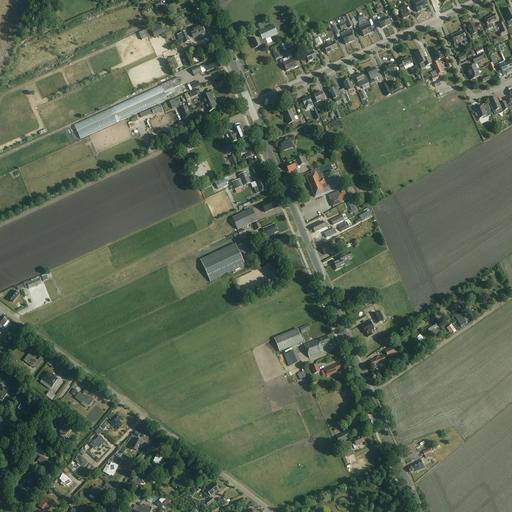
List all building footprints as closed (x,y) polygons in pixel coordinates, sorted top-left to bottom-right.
[(427,4),(425,0),(416,0),(413,2),(415,6),(414,6),(417,13),(425,9),(424,6),(427,4)] [(409,10),(407,6),(398,10),(403,19),(410,16),(407,10),(409,10)] [(383,14),(381,15),(386,27),(391,25),(387,17),(385,18),(383,14)] [(497,21),(494,14),(490,16),(490,17),(485,19),(487,25),(487,26),(488,29),(489,29),(493,27),(493,26),(492,24),(497,21)] [(353,26),(348,15),(344,17),(349,28),(353,26)] [(363,24),(368,35),(373,33),(368,22),(363,24)] [(508,34),(503,22),(499,24),(502,32),(499,33),(501,37),(508,34)] [(359,26),(364,37),(368,35),(363,24),(359,26)] [(467,27),(471,36),(478,33),(477,32),(482,30),(480,24),(474,26),(473,24),(467,27)] [(202,27),(201,25),(190,30),(193,38),(205,33),(204,31),(202,27)] [(263,41),(265,40),(277,34),(273,25),(259,32),(261,37),(263,41)] [(189,41),(185,31),(181,34),(185,43),(189,41)] [(345,33),(350,43),(354,41),(350,31),(345,33)] [(456,34),(460,42),(464,41),(465,44),(468,43),(466,39),(465,40),(461,32),(456,34)] [(314,41),(311,33),(306,35),(309,43),(314,41)] [(341,35),(345,45),(350,43),(345,33),(341,35)] [(456,44),(460,42),(456,34),(451,36),(454,44),(453,45),(455,49),(458,47),(456,44)] [(263,41),(261,37),(258,39),(258,38),(252,41),(253,45),(252,45),(254,49),(255,48),(255,49),(261,46),(264,45),(265,46),(268,45),(265,40),(263,41)] [(293,47),(291,41),(284,44),(286,50),(293,47)] [(331,44),(330,41),(326,43),(328,45),(323,47),(326,54),(337,49),(334,42),(331,44)] [(321,63),(314,46),(312,46),(319,63),(321,63)] [(437,48),(430,51),(432,55),(433,58),(435,62),(444,57),(441,51),(439,52),(437,48)] [(316,58),(312,49),(304,53),(308,62),(316,58)] [(426,59),(422,51),(414,54),(419,65),(423,63),(425,67),(431,64),(428,57),(426,59)] [(292,69),(298,67),(294,58),(295,58),(294,54),(291,56),(292,59),(288,60),(292,69)] [(484,59),(482,54),(472,58),(474,64),(484,59)] [(183,67),(178,56),(169,60),(174,71),(183,67)] [(412,63),(409,56),(400,60),(402,63),(398,65),(401,70),(404,69),(403,67),(412,63)] [(220,67),(217,59),(204,64),(204,65),(200,67),(199,66),(191,69),(193,75),(201,72),(202,73),(207,71),(215,68),(215,69),(220,67)] [(292,69),(288,60),(284,62),(283,59),(280,61),(281,64),(282,63),(286,72),(292,69)] [(437,62),(433,64),(437,75),(443,72),(442,69),(441,69),(440,67),(441,67),(439,63),(438,64),(437,62)] [(397,70),(394,63),(385,67),(386,70),(383,72),(385,77),(389,76),(388,74),(397,70)] [(505,64),(500,67),(499,64),(495,65),(498,72),(501,71),(503,76),(506,75),(507,76),(510,74),(505,64)] [(468,75),(477,70),(475,65),(465,69),(468,75)] [(378,77),(374,68),(367,71),(371,80),(370,81),(371,83),(374,82),(373,80),(378,77)] [(183,78),(191,74),(189,70),(181,74),(183,78)] [(477,70),(468,75),(471,80),(480,76),(477,70)] [(363,76),(362,74),(355,77),(357,82),(359,87),(369,83),(365,75),(363,76)] [(184,89),(179,77),(74,125),(81,139),(167,100),(166,97),(184,89)] [(346,98),(347,102),(351,100),(349,95),(355,92),(352,86),(351,87),(348,81),(343,83),(345,88),(342,90),(346,98)] [(391,94),(387,84),(382,86),(387,97),(391,94)] [(401,91),(399,87),(391,91),(393,95),(401,91)] [(200,94),(199,89),(189,92),(191,97),(200,94)] [(335,99),(336,103),(346,98),(342,90),(336,92),(336,91),(335,91),(333,89),(328,91),(329,94),(330,94),(333,100),(335,99)] [(324,99),(321,92),(314,96),(317,103),(324,99)] [(214,101),(211,93),(202,97),(204,103),(201,104),(202,106),(214,101)] [(311,103),(309,98),(302,101),(304,106),(305,110),(308,109),(306,105),(311,103)] [(503,112),(496,98),(488,101),(493,112),(495,116),(503,112)] [(202,106),(203,108),(206,107),(208,112),(218,108),(214,101),(202,106)] [(509,109),(505,101),(500,104),(503,111),(509,109)] [(335,116),(329,102),(324,104),(327,112),(329,111),(332,117),(335,116)] [(163,110),(161,105),(146,111),(148,117),(154,115),(153,113),(163,110)] [(490,116),(486,105),(475,110),(476,113),(475,113),(476,117),(478,116),(479,119),(482,118),(483,119),(490,116)] [(293,112),(290,106),(284,109),(286,113),(283,114),(288,125),(295,121),(292,113),(293,112)] [(190,116),(186,107),(180,110),(184,119),(190,116)] [(247,137),(242,125),(234,129),(235,131),(232,133),(232,132),(227,134),(231,143),(236,141),(235,138),(237,137),(237,138),(238,138),(239,140),(247,137)] [(312,134),(309,127),(301,130),(303,136),(305,135),(306,137),(312,134)] [(291,136),(279,141),(282,149),(283,148),(283,150),(284,151),(287,149),(286,147),(290,145),(289,142),(293,141),(294,140),(292,136),(291,136)] [(253,159),(250,153),(245,155),(247,161),(253,159)] [(239,166),(234,156),(229,158),(234,168),(239,166)] [(304,164),(301,157),(296,159),(297,160),(290,163),(291,164),(286,166),(289,172),(292,170),(294,173),(297,172),(297,171),(296,167),(299,166),(304,164)] [(333,170),(330,164),(311,172),(312,174),(306,177),(315,198),(330,191),(328,186),(326,187),(321,175),(333,170)] [(240,179),(232,183),(235,190),(251,183),(246,172),(238,176),(240,179)] [(224,179),(214,183),(218,190),(227,185),(226,183),(228,182),(227,180),(225,180),(224,179)] [(267,190),(262,179),(255,181),(257,186),(254,188),(257,194),(267,190)] [(328,196),(333,207),(349,200),(345,193),(340,195),(338,192),(328,196)] [(276,208),(273,200),(262,205),(265,212),(276,208)] [(351,205),(342,209),(343,213),(353,208),(351,205)] [(258,221),(252,208),(232,218),(238,231),(258,221)] [(344,220),(342,215),(331,220),(333,225),(344,220)] [(323,223),(322,222),(312,227),(315,233),(325,228),(325,226),(326,226),(325,222),(323,223)] [(349,228),(346,222),(338,226),(342,232),(349,228)] [(278,232),(275,224),(263,229),(266,237),(274,234),(274,233),(278,232)] [(336,233),(334,229),(324,233),(326,238),(336,233)] [(348,249),(344,239),(337,242),(341,251),(348,249)] [(245,266),(235,243),(200,260),(210,282),(245,266)] [(334,251),(330,243),(321,247),(325,255),(334,251)] [(353,259),(350,253),(340,257),(341,261),(334,263),(335,266),(333,266),(335,270),(341,268),(340,267),(345,265),(343,262),(353,259)] [(41,285),(38,279),(27,283),(29,289),(41,285)] [(19,294),(13,290),(7,298),(13,303),(19,294)] [(377,312),(373,315),(377,324),(382,322),(377,312)] [(366,323),(362,326),(367,337),(372,335),(371,331),(375,329),(370,320),(366,322),(366,323)] [(303,342),(298,329),(274,338),(280,352),(303,342)] [(330,344),(327,336),(304,345),(309,358),(323,353),(321,347),(330,344)] [(395,354),(392,348),(385,350),(387,357),(395,354)] [(300,362),(296,350),(285,354),(289,366),(300,362)] [(29,354),(24,361),(33,368),(33,367),(36,369),(44,359),(41,357),(38,361),(29,354)] [(386,362),(383,355),(370,361),(372,367),(373,371),(381,368),(380,365),(382,364),(382,363),(386,362)] [(323,369),(327,377),(337,373),(336,370),(341,368),(338,363),(333,365),(334,366),(332,367),(331,366),(323,369)] [(320,372),(317,364),(311,367),(314,374),(320,372)] [(47,372),(42,379),(52,386),(57,380),(47,372)] [(3,390),(2,392),(0,391),(0,390),(0,398),(3,400),(6,395),(10,389),(9,388),(7,382),(1,383),(3,390)] [(49,392),(46,396),(52,400),(55,396),(49,392)] [(80,392),(75,398),(82,403),(83,401),(89,406),(93,401),(87,395),(86,396),(85,395),(84,396),(80,392)] [(24,400),(18,408),(26,415),(32,406),(24,400)] [(121,419),(116,414),(110,421),(118,429),(122,425),(119,421),(121,419)] [(11,429),(5,424),(0,430),(0,431),(7,438),(11,433),(9,431),(11,429)] [(65,425),(60,431),(66,436),(68,433),(69,433),(71,430),(71,429),(65,425)] [(346,440),(344,434),(336,437),(339,442),(337,443),(339,446),(342,445),(341,442),(346,440)] [(90,445),(94,449),(97,446),(99,448),(106,442),(99,436),(90,445)] [(363,443),(361,437),(354,440),(353,439),(349,440),(350,444),(354,442),(355,444),(352,445),(354,449),(357,448),(356,446),(363,443)] [(135,438),(130,447),(137,451),(138,448),(140,448),(143,442),(135,438)] [(157,454),(153,462),(155,463),(160,466),(163,460),(162,460),(164,457),(157,454)] [(86,461),(78,455),(76,457),(77,458),(75,460),(77,462),(83,467),(87,463),(85,461),(86,461)] [(9,456),(4,462),(9,465),(6,468),(13,473),(17,468),(13,465),(14,463),(13,462),(15,460),(9,456)] [(41,456),(37,461),(46,468),(50,463),(47,460),(41,456)] [(425,468),(421,460),(408,466),(409,467),(408,468),(410,472),(415,470),(415,471),(418,470),(418,471),(425,468)] [(114,464),(111,463),(105,473),(111,476),(111,475),(113,476),(118,466),(114,464)] [(70,480),(63,474),(61,476),(61,477),(59,479),(62,481),(61,481),(62,481),(60,483),(64,486),(66,485),(68,486),(71,482),(70,480)] [(144,480),(138,476),(138,477),(135,476),(131,482),(139,486),(141,484),(144,480)] [(27,478),(22,484),(28,489),(33,482),(27,478)] [(175,478),(171,485),(173,486),(173,487),(177,490),(181,484),(180,483),(181,481),(175,478)] [(220,489),(215,483),(206,490),(205,488),(202,490),(202,492),(204,495),(206,495),(208,493),(211,496),(220,489)] [(101,489),(97,487),(96,488),(93,486),(89,494),(94,497),(95,496),(97,497),(101,489)] [(215,501),(212,497),(205,503),(208,506),(215,501)] [(51,502),(46,498),(39,506),(44,510),(51,502)] [(171,501),(166,498),(163,505),(168,507),(171,501)]
